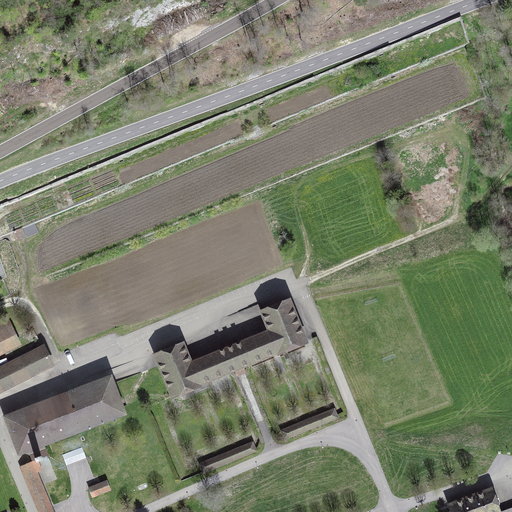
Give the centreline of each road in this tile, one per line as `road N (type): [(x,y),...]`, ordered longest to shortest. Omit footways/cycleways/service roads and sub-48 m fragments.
road 1 (secondary): [(480,0),(0,180)]
road 2 (tertiary): [(270,0),(0,149)]
